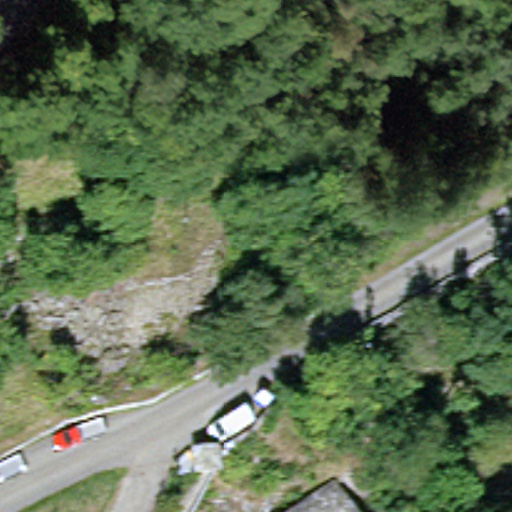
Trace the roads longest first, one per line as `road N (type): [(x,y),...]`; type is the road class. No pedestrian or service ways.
road 1 (unclassified): [(133,436),(511,218)]
road 2 (unclassified): [(0,498),(133,436)]
